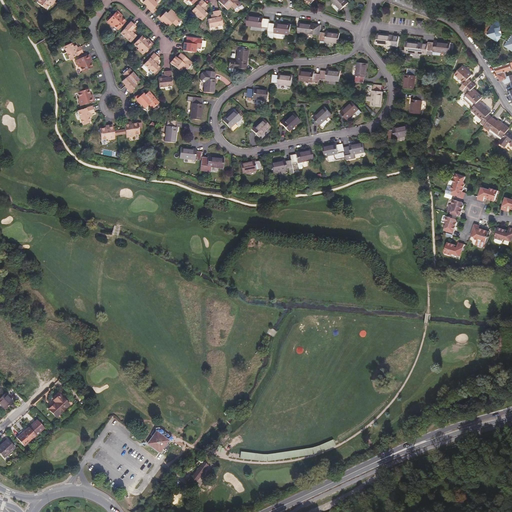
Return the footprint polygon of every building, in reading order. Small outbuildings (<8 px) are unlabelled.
[(39,0),(37,2),(46,10),(50,5),(51,6),(55,0),(39,0)] [(145,0),(143,2),(152,11),(158,5),(156,3),(159,0),(145,0)] [(192,11),(202,21),(208,15),(203,9),(207,5),(202,0),(192,11)] [(220,0),(218,2),(227,11),(231,7),(235,10),(238,7),(240,4),(235,0),(220,0)] [(330,0),(341,11),(349,3),(346,0),(330,0)] [(160,18),(169,27),(173,22),(176,26),(182,20),(171,10),(167,14),(165,12),(160,18)] [(114,26),(118,30),(126,22),(122,17),(122,16),(117,11),(107,21),(112,27),(114,26)] [(209,28),(223,26),(220,11),(214,12),(215,19),(208,20),(209,28)] [(269,28),(270,24),(270,20),(264,20),(264,17),(249,15),(247,26),(263,28),(263,27),(269,28)] [(131,22),(121,33),(130,42),(136,37),(131,31),(136,26),(131,22)] [(276,25),(270,24),(269,28),(269,32),(275,32),(275,33),(290,35),(292,25),(276,22),(276,25)] [(320,35),(321,33),(321,27),(315,26),(315,24),(300,22),(298,33),(314,35),(314,34),(320,35)] [(499,26),(493,23),(486,37),(497,43),(500,37),(498,29),(499,26)] [(327,34),(321,33),(320,35),(320,41),(326,41),(326,42),(339,44),(340,33),(327,31),(327,34)] [(393,36),(378,34),(377,45),(392,47),(392,46),(398,47),(399,39),(393,38),(393,36)] [(142,36),(134,44),(138,48),(138,49),(143,55),(153,44),(148,39),(146,40),(142,36)] [(511,37),(509,36),(503,47),(511,51),(511,37)] [(184,51),(195,53),(196,47),(201,48),(202,40),(188,38),(187,44),(185,43),(184,51)] [(428,46),(427,54),(427,55),(433,56),(434,52),(450,54),(451,43),(435,41),(434,43),(429,43),(428,46)] [(421,53),(427,54),(428,46),(422,45),(422,44),(407,42),(406,52),(421,54),(421,53)] [(64,54),(67,61),(83,53),(80,47),(78,48),(74,50),(73,47),(71,44),(64,47),(67,53),(64,54)] [(229,67),(246,70),(248,50),(238,49),(236,61),(229,60),(229,67)] [(145,64),(154,74),(160,68),(155,63),(159,58),(155,54),(145,64)] [(171,64),(180,71),(184,67),(188,70),(193,64),(181,54),(178,58),(176,57),(175,58),(171,64)] [(92,61),(89,55),(76,61),(79,67),(80,67),(83,72),(93,68),(91,62),(92,61)] [(356,82),(364,83),(365,77),(366,77),(368,64),(357,62),(356,76),(357,76),(356,82)] [(511,66),(511,63),(495,67),(502,81),(504,80),(505,83),(511,81),(511,74),(506,76),(505,71),(511,69),(511,66)] [(461,89),(463,91),(472,82),(469,79),(473,75),(463,66),(455,75),(465,84),(461,89)] [(123,82),(130,91),(137,86),(135,84),(139,80),(130,69),(124,74),(127,78),(123,82)] [(404,88),(414,90),(416,76),(415,76),(416,70),(408,69),(407,75),(405,75),(404,88)] [(320,79),(321,74),(315,74),(315,72),(301,70),(300,81),(314,82),(320,82),(320,79)] [(321,71),(321,74),(320,79),(326,79),(326,80),(340,82),(341,71),(328,70),(328,72),(321,71)] [(159,88),(173,86),(171,71),(165,72),(165,79),(158,80),(159,88)] [(214,74),(207,73),(204,72),(203,74),(201,76),(201,81),(202,83),(204,83),(203,92),(215,93),(216,80),(214,79),(214,74)] [(291,86),(293,75),(279,74),(279,76),(273,75),(272,83),(278,84),(278,85),(291,86)] [(472,82),(463,91),(468,95),(464,99),(474,107),(479,102),(483,97),(474,88),(476,85),(472,82)] [(373,91),(371,101),(371,106),(382,108),(384,92),(381,92),(382,86),(374,85),(374,91),(373,91)] [(253,99),(266,101),(267,90),(254,88),(253,90),(247,90),(247,97),(253,98),(253,99)] [(80,106),(94,101),(92,94),(90,95),(89,89),(78,92),(80,98),(78,99),(80,106)] [(137,99),(145,108),(149,105),(153,108),(159,103),(149,92),(145,95),(143,93),(137,99)] [(410,113),(421,114),(423,101),(427,101),(428,96),(415,94),(414,100),(412,99),(410,113)] [(190,119),(201,120),(203,104),(201,104),(202,98),(187,97),(187,101),(193,102),(193,103),(192,103),(190,119)] [(341,112),(348,120),(355,114),(359,110),(352,102),(341,112)] [(479,102),(474,107),(471,110),(483,121),(482,123),(485,126),(492,118),(489,115),(491,112),(479,102)] [(93,106),(78,111),(82,123),(90,121),(88,114),(95,112),(93,106)] [(314,117),(321,125),(333,115),(325,106),(314,117)] [(230,129),(235,124),(241,118),(242,117),(234,110),(222,120),(230,129)] [(281,124),(289,132),(300,121),(293,113),(281,124)] [(498,122),(492,118),(485,126),(484,127),(490,132),(491,130),(503,139),(509,131),(510,129),(499,120),(498,122)] [(252,130),(259,137),(270,126),(263,119),(252,130)] [(164,142),(175,143),(177,128),(175,127),(176,121),(168,120),(167,126),(166,126),(164,142)] [(132,124),(132,122),(124,123),(125,129),(126,134),(126,137),(134,136),(133,135),(140,134),(138,123),(132,124)] [(107,139),(107,140),(115,139),(114,135),(114,131),(113,125),(105,126),(106,128),(99,129),(101,140),(107,139)] [(410,136),(409,125),(393,128),(393,130),(387,131),(388,139),(395,138),(410,136)] [(503,139),(500,143),(506,148),(510,142),(511,144),(511,133),(509,131),(503,139)] [(350,147),(344,148),(345,152),(346,159),(346,160),(355,158),(355,155),(365,153),(363,142),(350,145),(350,147)] [(345,152),(344,148),(343,144),(337,145),(336,144),(324,146),(325,157),(339,154),(339,153),(345,152)] [(202,160),(202,157),(203,152),(197,152),(197,150),(181,148),(179,158),(195,160),(195,159),(202,160)] [(298,169),(297,162),(297,163),(301,162),(313,160),(311,149),(296,152),(296,154),(290,155),(291,160),(292,168),(293,172),(299,171),(298,169)] [(346,159),(345,152),(339,153),(339,154),(339,155),(335,156),(336,160),(339,161),(346,159)] [(207,167),(211,167),(223,168),(224,158),(209,156),(208,158),(202,157),(202,160),(201,166),(207,166),(207,167)] [(242,173),(256,170),(256,169),(262,168),(260,161),(255,162),(254,160),(240,163),(242,173)] [(292,168),(291,160),(285,162),(284,160),(271,162),(273,173),(287,170),(286,169),(292,168)] [(456,179),(453,187),(448,185),(446,193),(462,198),(464,192),(466,186),(465,182),(462,181),(461,181),(456,179)] [(482,188),(479,197),(478,199),(484,201),(485,198),(486,198),(486,196),(488,197),(488,198),(495,201),(499,191),(491,188),(490,190),(482,188)] [(511,198),(506,197),(503,206),(502,209),(508,211),(509,207),(510,206),(511,206),(511,207),(511,208),(511,198)] [(450,205),(447,213),(457,216),(461,217),(465,206),(464,203),(462,203),(459,202),(456,201),(454,200),(452,205),(450,205)] [(444,230),(445,231),(453,234),(454,229),(453,229),(454,227),(455,227),(457,223),(455,220),(451,218),(449,218),(446,217),(444,222),(446,224),(444,230)] [(490,233),(488,231),(480,228),(474,226),(471,236),(474,237),(476,239),(479,240),(477,247),(485,249),(488,238),(489,236),(490,233)] [(505,239),(511,240),(511,227),(510,227),(510,230),(509,231),(508,231),(508,230),(500,228),(497,238),(504,240),(505,240),(505,239)] [(456,245),(450,243),(448,242),(444,253),(452,256),(453,254),(461,257),(465,245),(459,243),(457,246),(457,247),(455,247),(456,245)] [(0,397),(0,405),(3,409),(10,403),(3,395),(0,397)] [(55,403),(49,409),(56,417),(63,410),(67,402),(60,395),(54,401),(55,403)] [(37,420),(17,438),(24,446),(44,428),(37,420)] [(149,443),(159,451),(162,447),(166,450),(170,444),(166,442),(168,439),(171,438),(171,435),(159,426),(156,427),(156,430),(149,441),(149,443)] [(7,440),(0,445),(0,453),(3,457),(14,448),(7,440)] [(261,455),(238,453),(238,459),(261,462),(274,461),(305,456),(319,452),(334,447),(331,441),(317,447),(302,451),(272,455),(261,455)] [(187,483),(192,486),(206,466),(201,462),(187,483)]
